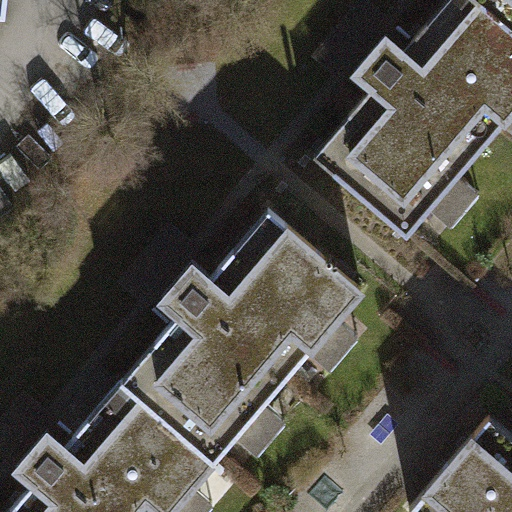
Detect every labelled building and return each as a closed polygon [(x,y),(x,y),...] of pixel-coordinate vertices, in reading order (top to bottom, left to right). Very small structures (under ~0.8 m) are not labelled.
[(0,0),(0,13),(8,15),(9,0),(0,0)] [(387,0),(353,0),(317,43),(337,59),(387,0)] [(378,86),(319,156),(413,235),(434,210),(453,227),(482,194),(462,177),(504,129),(511,135),(511,30),(476,0),(451,0),(410,50),(388,31),(357,68),(378,86)] [(511,0),(476,0),(511,30),(511,0)] [(255,433),(270,447),(298,414),(279,398),(323,346),(343,363),(373,329),(353,312),(374,288),(280,207),(227,269),(206,250),(172,289),(193,306),(134,375),(232,459),(255,433)] [(190,230),(169,212),(122,268),(143,285),(190,230)] [(51,476),(19,511),(216,511),(232,494),(215,480),(232,459),(134,375),(82,436),(63,420),(30,458),(51,476)] [(0,450),(46,396),(24,377),(0,405),(0,450)] [(511,511),(511,442),(491,426),(421,511),(511,511)]
